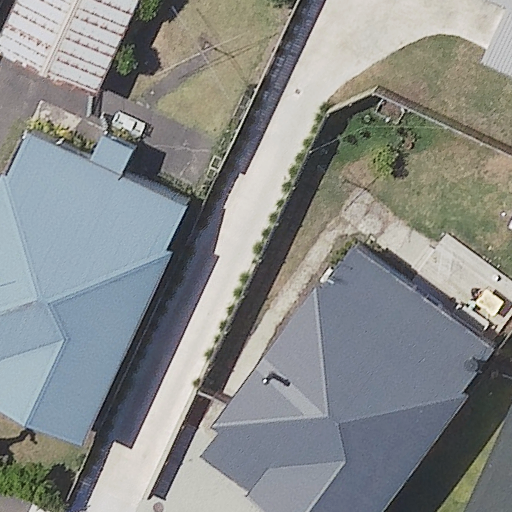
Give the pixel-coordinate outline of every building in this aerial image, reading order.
[(148,0),(27,0),(10,43),(112,87),(148,0)] [(205,201),(46,130),(0,231),(0,384),(103,431),(205,201)] [(389,511),(510,348),(363,240),(214,442),(309,511),(389,511)] [(266,313),(200,280),(142,400),(208,432),(266,313)] [(511,511),(511,467),(491,511),(511,511)]
